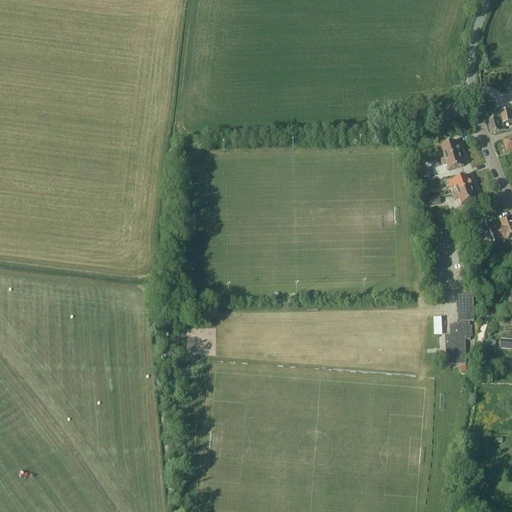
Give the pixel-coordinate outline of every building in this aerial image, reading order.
[(511,121),(511,119),(510,110),(500,112),(502,118),(487,122),(491,135),(505,132),(503,124),(511,121)] [(511,137),(502,141),(506,153),(511,151),(511,137)] [(444,159),(460,155),(456,142),(436,149),(438,154),(442,153),(444,159)] [(460,155),(444,159),(440,161),(442,166),(446,165),(448,172),(464,167),(460,155)] [(456,194),(472,188),(467,176),(448,184),(450,189),(454,188),(456,194)] [(435,188),(447,184),(445,178),(433,183),(435,188)] [(476,201),(472,188),(456,194),(453,195),(455,201),(458,199),(461,206),(476,201)] [(511,239),(511,221),(510,217),(499,221),(501,226),(489,231),(495,245),(507,240),(507,242),(511,239)] [(487,229),(484,220),(472,225),(475,233),(487,229)] [(474,322),(473,296),(457,297),(458,326),(450,327),(450,336),(445,337),(446,366),(466,365),(465,341),(470,341),(469,322),(474,322)] [(511,340),(501,340),(500,350),(511,351),(511,340)]
